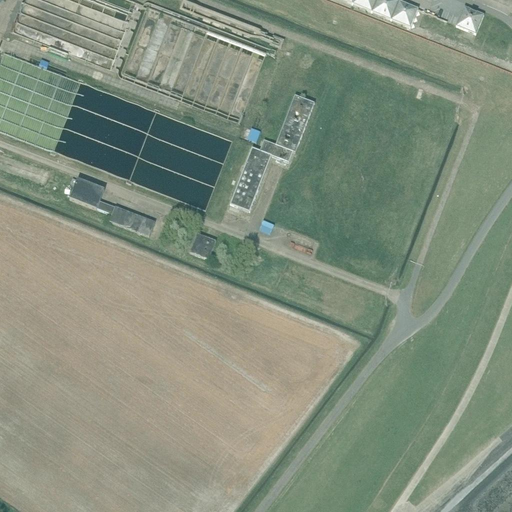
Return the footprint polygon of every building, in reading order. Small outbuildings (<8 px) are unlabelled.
[(393,0),(338,0),(411,29),(418,10),(393,0)] [(434,3),(429,15),(436,18),(441,5),(434,3)] [(464,9),(457,27),(475,34),(483,16),(464,9)] [(253,151),(231,208),(251,215),(273,159),(289,165),(293,155),(297,155),(316,106),(304,101),(306,95),(299,92),(297,99),(296,98),(277,148),(266,144),(262,154),(253,151)] [(261,147),(266,135),(256,131),(251,143),(261,147)] [(77,182),(69,202),(112,218),(110,225),(151,240),(157,224),(101,204),(106,192),(77,182)] [(198,235),(191,255),(211,263),(218,242),(198,235)]
